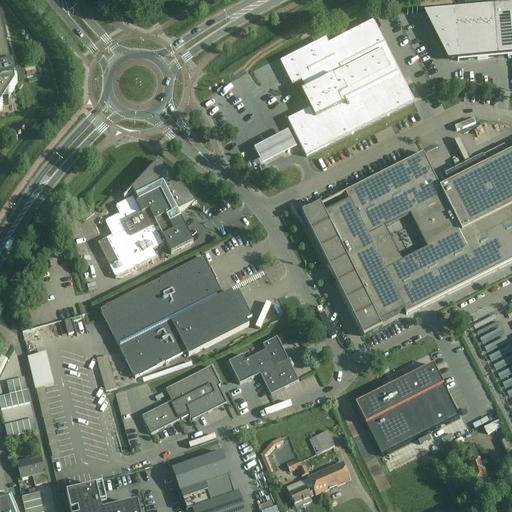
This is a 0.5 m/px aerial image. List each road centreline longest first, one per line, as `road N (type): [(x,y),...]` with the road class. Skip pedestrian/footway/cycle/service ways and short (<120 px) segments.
road 1 (unclassified): [(261,208),(453,113),(511,117)]
road 2 (unclassified): [(132,463),(318,396),(337,383),(340,367)]
road 3 (unclassified): [(340,367),(511,286)]
road 4 (secondary): [(0,249),(48,176),(115,105)]
road 5 (unclassified): [(340,367),(261,208)]
road 6 (unclassified): [(261,208),(156,108)]
road 7 (secondary): [(161,66),(268,0)]
